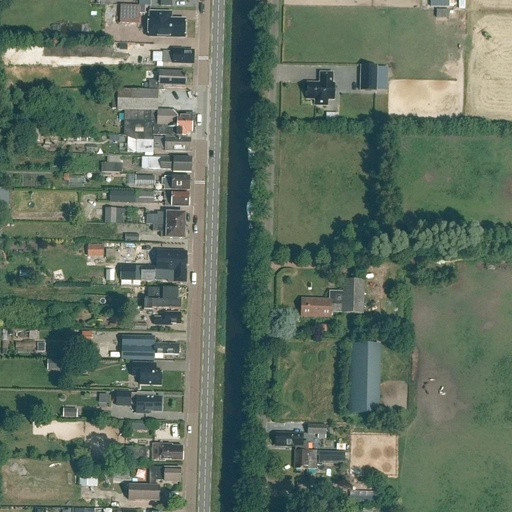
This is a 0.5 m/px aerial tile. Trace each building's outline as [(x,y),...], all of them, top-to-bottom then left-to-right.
[(455,0),(455,8),(464,8),(464,0),(455,0)] [(146,14),(146,7),(120,6),(120,24),(139,24),(139,14),(146,14)] [(445,17),(445,9),(434,10),(434,17),(445,17)] [(148,38),(156,38),(185,38),(185,20),(171,20),(171,13),(150,13),(150,18),(148,18),(148,28),(148,38)] [(153,63),(163,63),(163,64),(194,65),(194,51),(184,51),(183,50),(174,50),(173,52),(163,52),(163,53),(153,53),(153,63)] [(117,57),(114,63),(121,66),(124,60),(117,57)] [(360,91),(376,91),(377,66),(361,66),(360,91)] [(149,91),(158,92),(161,92),(162,85),(185,86),(185,73),(160,72),(159,81),(149,81),(149,91)] [(332,84),(332,74),(320,73),(320,84),(307,84),(307,100),(315,100),(315,106),(324,106),(325,100),(334,100),(334,84),(332,84)] [(158,92),(149,91),(118,90),(117,111),(124,111),(124,136),(136,141),(153,142),(153,136),(153,128),(157,128),(158,111),(158,92)] [(153,128),(153,136),(186,137),(186,133),(192,134),(192,117),(178,117),(173,112),(173,111),(158,111),(157,128),(153,128)] [(190,151),(190,139),(166,139),(165,152),(184,153),(184,151),(190,151)] [(153,154),(153,142),(136,141),(136,154),(153,154)] [(191,173),(191,159),(174,158),(174,159),(161,159),(143,158),(142,170),(148,170),(173,171),(173,173),(191,173)] [(121,173),(121,164),(101,164),(101,173),(121,173)] [(154,186),(154,177),(136,177),(136,186),(154,186)] [(189,178),(173,178),(165,178),(165,180),(162,180),(162,185),(165,185),(165,191),(179,191),(180,191),(189,191),(189,178)] [(134,204),(135,192),(110,192),(110,203),(134,204)] [(135,192),(134,204),(152,204),(153,193),(135,192)] [(172,194),(164,194),(164,201),(172,201),(172,207),(178,207),(179,207),(189,207),(189,195),(172,194)] [(158,226),(158,227),(184,227),(184,215),(159,214),(158,218),(147,217),(147,226),(153,226),(158,226)] [(158,227),(158,226),(153,226),(153,232),(168,233),(167,239),(184,239),(184,227),(158,227)] [(88,246),(88,256),(104,256),(104,246),(88,246)] [(142,268),(141,281),(155,282),(155,281),(168,282),(168,283),(186,284),(188,253),(157,252),(157,268),(142,268)] [(120,267),(120,281),(135,281),(135,267),(120,267)] [(330,312),(342,313),(342,314),(363,315),(364,281),(343,281),(343,293),(330,293),(330,301),(302,300),(301,317),(330,318),(330,312)] [(178,300),(178,290),(149,289),(148,299),(149,299),(149,301),(152,301),(178,302),(178,300)] [(181,300),(178,300),(178,302),(152,301),(149,301),(149,299),(148,299),(146,299),(146,301),(144,301),(144,311),(153,311),(153,310),(181,310),(181,300)] [(180,326),(181,314),(165,314),(165,319),(155,318),(155,327),(171,327),(172,325),(180,326)] [(79,332),(79,342),(88,342),(88,332),(79,332)] [(179,356),(179,347),(169,347),(169,345),(155,345),(155,338),(122,337),(121,360),(154,361),(154,355),(179,356)] [(376,414),(376,344),(348,344),(348,414),(376,414)] [(156,365),(147,364),(133,364),(132,377),(140,377),(140,386),(161,386),(161,371),(155,371),(156,365)] [(137,396),(131,396),(131,393),(117,392),(116,406),(130,407),(130,405),(136,405),(136,414),(148,415),(149,412),(161,413),(161,399),(153,398),(153,394),(137,393),(137,396)] [(96,403),(105,403),(105,394),(96,394),(96,403)] [(64,409),(63,417),(76,418),(76,410),(64,409)] [(325,435),(326,425),(307,425),(307,435),(325,435)] [(275,435),(275,446),(295,447),(295,451),(308,451),(309,443),(303,443),(303,436),(275,435)] [(183,461),(183,447),(172,447),(172,446),(153,445),(152,460),(157,461),(157,462),(165,462),(165,461),(183,461)] [(145,460),(146,448),(125,447),(125,459),(145,460)] [(295,451),(294,469),(308,470),(317,470),(317,456),(319,456),(318,464),(345,465),(345,453),(317,452),(317,451),(308,451),(299,451),(295,451)] [(164,469),(149,468),(149,486),(128,486),(128,501),(159,502),(159,486),(155,486),(155,481),(164,482),(164,483),(180,483),(180,469),(164,468),(164,469)] [(79,482),(79,485),(81,485),(81,487),(97,487),(97,475),(80,475),(79,482)]
